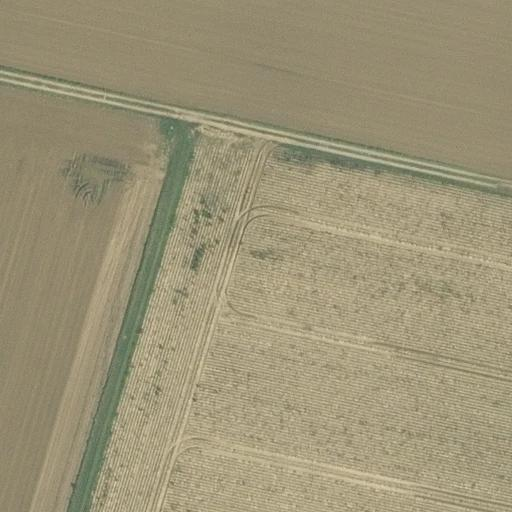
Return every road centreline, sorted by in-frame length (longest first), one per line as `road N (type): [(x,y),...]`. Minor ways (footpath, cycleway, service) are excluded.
road 1 (track): [(511,188),(0,75)]
road 2 (track): [(72,511),(189,117)]
